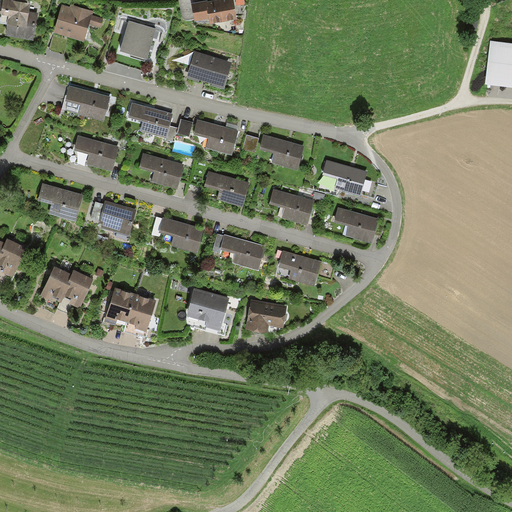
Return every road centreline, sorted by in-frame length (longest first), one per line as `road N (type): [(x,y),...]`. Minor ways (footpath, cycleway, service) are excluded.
road 1 (residential): [(50,67),(352,139),(379,161),(393,190),(378,260)]
road 2 (residential): [(9,155),(378,260)]
road 3 (residential): [(166,363),(326,390),(245,499),(225,511)]
road 4 (residential): [(378,260),(304,329),(258,346),(181,349),(166,363)]
road 5 (track): [(326,390),(384,411),(511,502)]
road 6 (residential): [(0,307),(166,363)]
road 7 (track): [(352,139),(360,130),(464,104),(511,103)]
